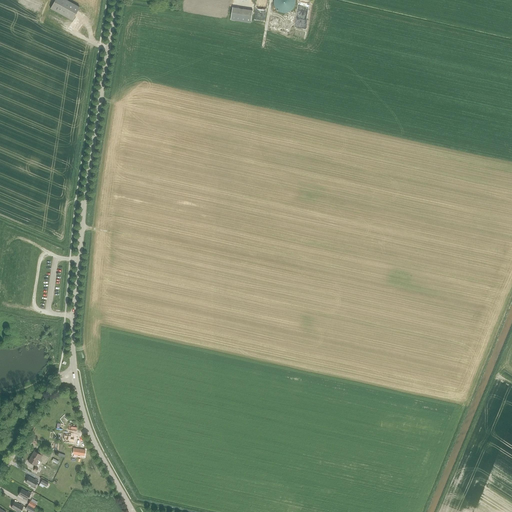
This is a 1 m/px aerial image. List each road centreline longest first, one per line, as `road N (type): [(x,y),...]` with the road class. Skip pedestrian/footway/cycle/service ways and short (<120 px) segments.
road 1 (secondary): [(74,375),(85,187),(116,0)]
road 2 (track): [(438,511),(511,336)]
road 3 (secondary): [(131,511),(88,430),(74,375)]
road 4 (unclassified): [(0,477),(53,383),(74,375)]
